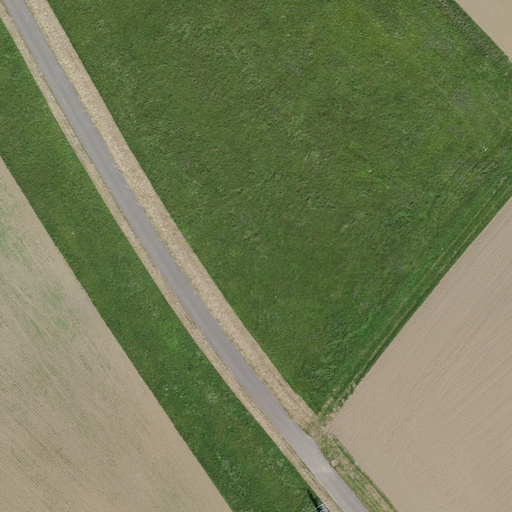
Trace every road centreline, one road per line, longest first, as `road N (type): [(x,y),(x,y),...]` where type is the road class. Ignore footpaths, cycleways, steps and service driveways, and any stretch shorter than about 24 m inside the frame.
road 1 (unclassified): [(361,511),(184,285),(17,0)]
road 2 (track): [(311,450),(335,390),(511,179)]
